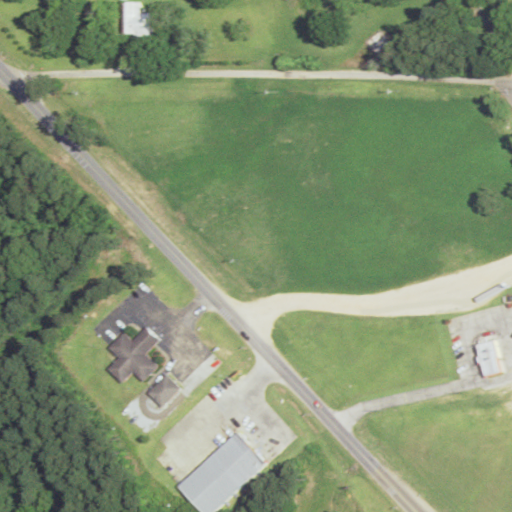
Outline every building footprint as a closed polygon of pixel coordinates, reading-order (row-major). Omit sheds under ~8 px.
[(153,12),(141,12),(141,2),(123,2),(123,35),(153,35),(153,12)] [(160,340),(147,327),(132,342),(123,333),(109,348),(119,358),(108,370),(122,384),(133,372),(144,382),(158,367),(146,355),(160,340)] [(504,372),(494,340),(476,346),(486,378),(504,372)] [(163,407),(181,389),(167,375),(148,393),(163,407)] [(202,511),(213,511),(266,465),(237,432),(178,485),(202,511)]
